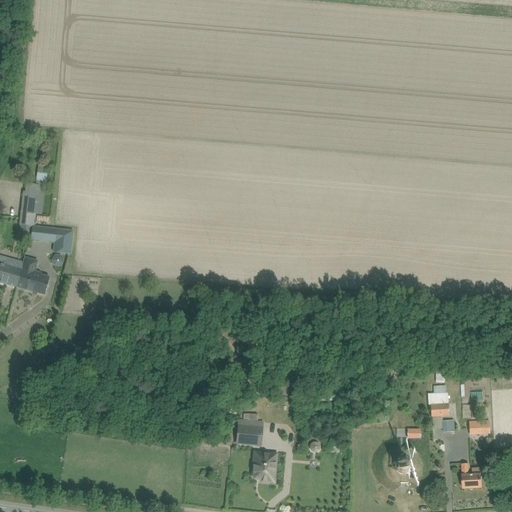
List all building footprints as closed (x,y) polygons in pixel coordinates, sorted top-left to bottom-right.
[(36,181),(46,182),(47,175),(37,173),(36,181)] [(23,192),(19,225),(20,225),(19,234),(31,236),(32,226),(33,226),(35,213),(42,214),(45,186),(26,184),(25,192),(23,192)] [(31,236),(30,240),(55,243),(57,229),(32,226),(31,236)] [(55,243),(54,252),(70,254),(72,231),(58,230),(57,229),(55,243)] [(54,266),(61,266),(64,261),(61,256),(55,255),(52,261),(54,266)] [(0,283),(16,287),(23,263),(13,260),(0,256),(0,283)] [(23,263),(16,287),(44,295),(47,286),(50,278),(41,275),(42,273),(35,271),(38,261),(24,257),(23,263)] [(436,382),(445,381),(445,373),(436,373),(436,382)] [(449,416),(447,394),(446,394),(446,386),(432,387),(432,390),(431,390),(431,394),(428,394),(429,405),(430,405),(431,417),(449,416)] [(237,444),(261,446),(263,423),(239,421),(237,444)] [(452,421),(442,422),(443,432),(453,431),(452,421)] [(469,422),(469,435),(489,434),(489,421),(469,422)] [(201,426),(201,430),(201,439),(210,439),(210,426),(201,426)] [(408,430),(408,439),(420,439),(420,431),(408,430)] [(255,478),(259,479),(261,479),(261,481),(269,482),(269,480),(271,480),(273,463),(275,463),(276,455),(255,453),(253,476),(255,477),(255,478)] [(399,457),(395,462),(395,469),(400,474),(407,474),(412,469),(412,462),(406,457),(399,457)] [(472,468),(472,475),(469,475),(468,464),(462,464),(463,476),(463,489),(482,488),(481,475),(481,468),(472,468)]
